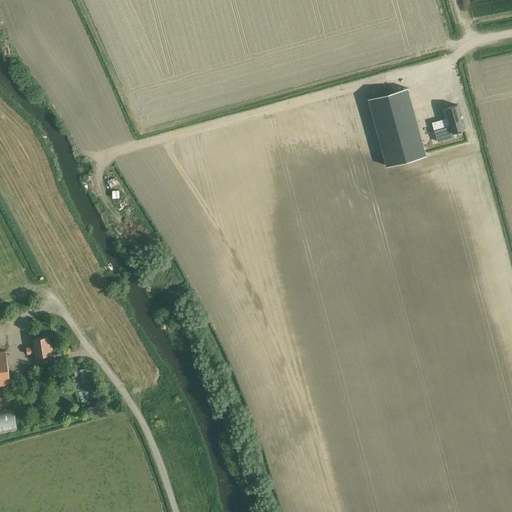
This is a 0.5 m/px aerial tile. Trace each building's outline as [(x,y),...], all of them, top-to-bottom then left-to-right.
[(407,88),(369,98),(387,166),(426,155),(407,88)] [(448,118),(433,123),(438,142),(454,137),(453,133),(458,131),(459,133),(462,132),(462,130),(464,130),(457,105),(446,108),(448,118)] [(36,357),(44,356),(54,354),(53,346),(50,346),(49,336),(33,338),(34,346),(27,348),(28,354),(35,353),(36,357)] [(7,351),(0,351),(0,385),(12,383),(7,351)] [(0,410),(0,433),(18,430),(14,408),(0,410)]
